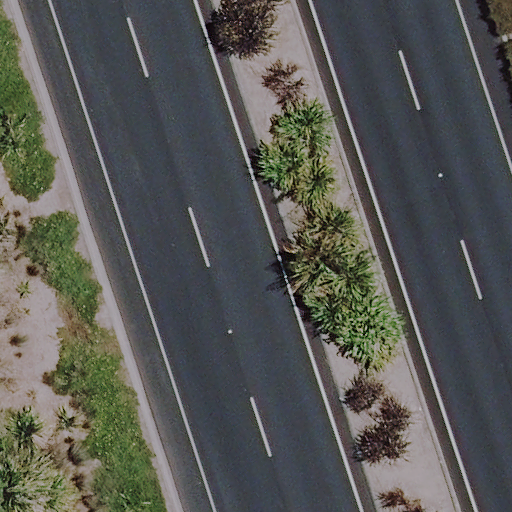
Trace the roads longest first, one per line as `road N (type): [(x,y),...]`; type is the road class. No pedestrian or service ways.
road 1 (primary): [(291,511),(124,0)]
road 2 (primary): [(408,0),(511,318)]
